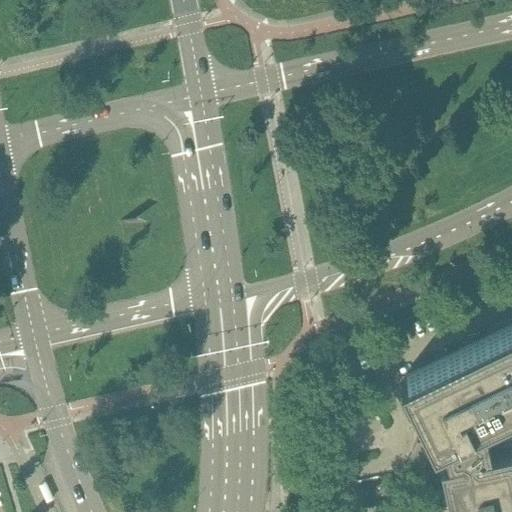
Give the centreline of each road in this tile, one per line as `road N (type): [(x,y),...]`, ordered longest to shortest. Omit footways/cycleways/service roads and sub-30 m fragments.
road 1 (tertiary): [(511,27),(202,97)]
road 2 (tertiary): [(231,301),(368,266),(511,200)]
road 3 (secondary): [(235,511),(231,301)]
road 4 (secondary): [(202,97),(0,145)]
road 5 (secondary): [(231,301),(202,97)]
road 6 (secondary): [(35,348),(231,301)]
road 7 (secondary): [(0,177),(35,348)]
road 8 (secondary): [(35,348),(91,511)]
